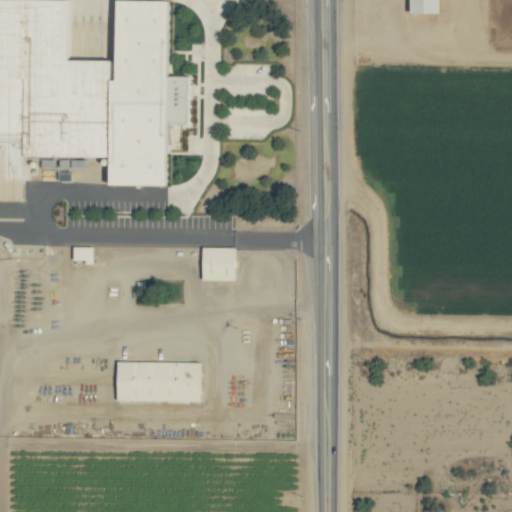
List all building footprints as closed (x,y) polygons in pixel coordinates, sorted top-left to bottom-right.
[(69,0),(43,0),(44,3),(49,3),(49,20),(54,20),(54,29),(40,29),(41,71),(52,71),(52,82),(68,81),(68,74),(80,74),(80,66),(70,66),(69,0)] [(98,97),(105,109),(111,109),(111,184),(169,184),(169,123),(191,123),(191,74),(171,74),(170,0),(116,0),(117,77),(112,77),(112,58),(104,58),(104,67),(97,67),(100,71),(103,71),(103,79),(97,79),(87,85),(102,85),(103,86),(103,94),(98,97)] [(441,0),(411,0),(412,12),(441,12),(441,0)] [(93,261),(93,246),(74,246),(74,261),(93,261)] [(236,280),(236,246),(203,246),(202,279),(236,280)] [(117,401),(201,400),(201,361),(117,361),(117,401)]
